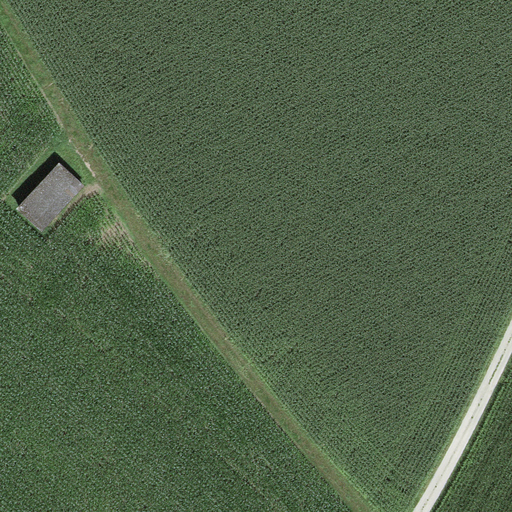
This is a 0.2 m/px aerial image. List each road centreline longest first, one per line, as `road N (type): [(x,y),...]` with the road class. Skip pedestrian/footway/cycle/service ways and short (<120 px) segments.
road 1 (track): [(6,0),(96,157),(367,511)]
road 2 (track): [(417,511),(511,326)]
